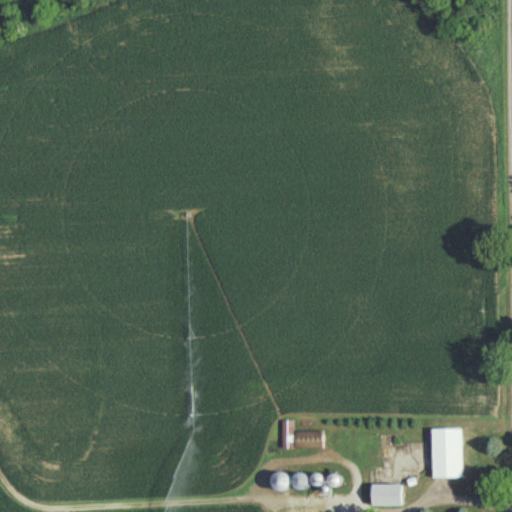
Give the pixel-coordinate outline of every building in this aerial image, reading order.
[(323,434),(292,434),(292,424),(282,424),(282,451),(323,451),(323,434)] [(462,431),(432,431),(432,480),(462,480),(462,431)] [(272,478),(277,494),(290,490),(286,474),(272,478)] [(292,485),(302,493),(311,481),(301,474),(292,485)] [(402,509),(402,487),(373,487),(373,509),(402,509)]
